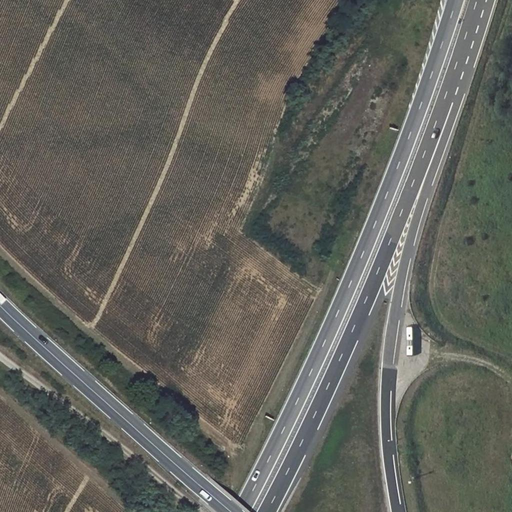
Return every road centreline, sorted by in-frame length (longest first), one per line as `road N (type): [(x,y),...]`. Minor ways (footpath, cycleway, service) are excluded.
road 1 (motorway): [(456,0),(366,245),(241,511)]
road 2 (motorway): [(266,511),(342,354),(445,96)]
road 3 (trunk): [(397,511),(387,434),(389,353),(445,96)]
road 4 (trunk): [(0,305),(229,511)]
road 5 (track): [(0,357),(194,511)]
road 6 (track): [(133,511),(0,390)]
